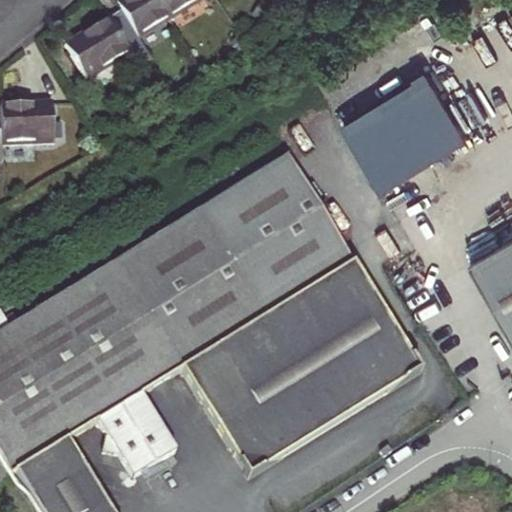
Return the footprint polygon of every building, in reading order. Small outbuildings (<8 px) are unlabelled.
[(138,40),(169,21),(156,0),(125,0),(116,5),(121,13),(109,21),(130,56),(136,65),(148,58),(138,40)] [(156,0),(169,21),(201,2),(199,0),(156,0)] [(86,82),(130,56),(109,21),(65,47),(86,82)] [(430,72),(345,125),(386,191),(471,138),(430,72)] [(155,95),(171,96),(171,84),(156,83),(155,95)] [(51,104),(0,106),(0,114),(1,132),(1,147),(53,145),(51,104)] [(221,200),(291,303),(353,266),(287,159),(221,200)] [(182,371),(291,303),(221,200),(10,330),(0,314),(0,459),(11,476),(13,474),(97,423),(107,438),(106,438),(103,453),(117,457),(118,457),(133,481),(176,454),(140,396),(182,371)] [(511,331),(511,239),(472,262),(511,331)] [(353,266),(291,303),(362,408),(419,373),(353,266)] [(291,303),(182,371),(248,478),(362,408),(291,303)] [(36,511),(108,511),(65,443),(13,474),(36,511)] [(391,452),(388,447),(380,452),(383,457),(391,452)]
